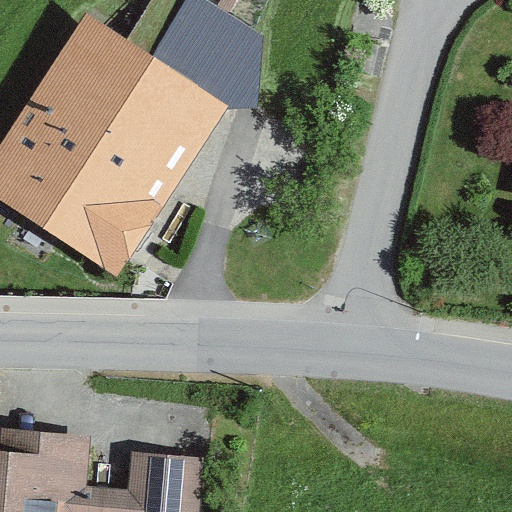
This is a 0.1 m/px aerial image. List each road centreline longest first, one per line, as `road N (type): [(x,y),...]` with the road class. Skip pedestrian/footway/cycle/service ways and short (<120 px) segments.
road 1 (residential): [(344,351),(377,171),(438,0)]
road 2 (unclassified): [(0,336),(344,351)]
road 3 (unclassified): [(344,351),(511,368)]
